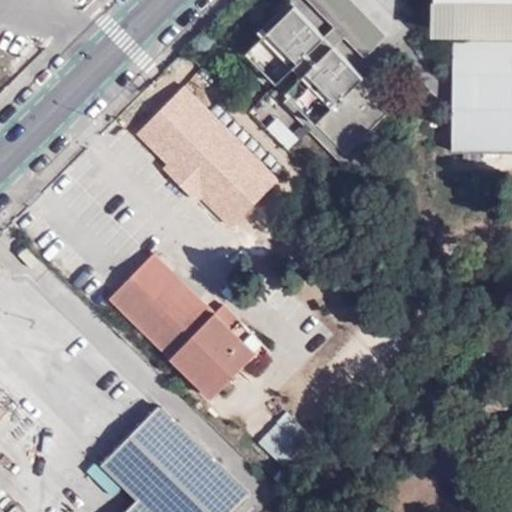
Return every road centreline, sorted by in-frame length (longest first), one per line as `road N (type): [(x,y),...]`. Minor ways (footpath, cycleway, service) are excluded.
road 1 (unknown): [(67,97),(294,328)]
road 2 (unknown): [(0,230),(230,448)]
road 3 (unknown): [(0,470),(42,506),(67,503),(83,490),(92,451),(77,422),(0,358)]
road 4 (secondary): [(165,0),(0,162)]
